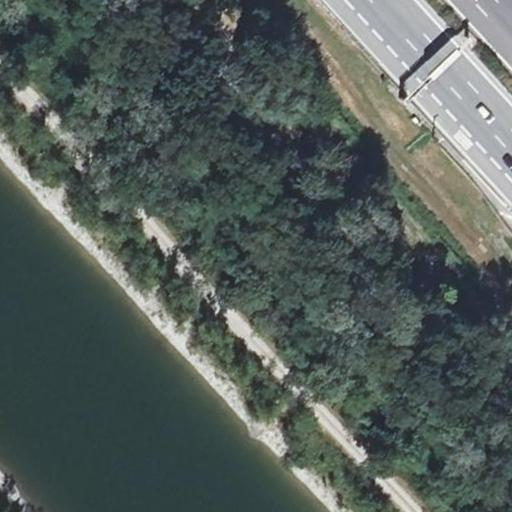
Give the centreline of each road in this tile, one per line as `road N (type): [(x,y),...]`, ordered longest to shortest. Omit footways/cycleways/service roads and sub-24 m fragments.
road 1 (track): [(403,511),(0,69)]
road 2 (motorway): [(381,0),(511,141)]
